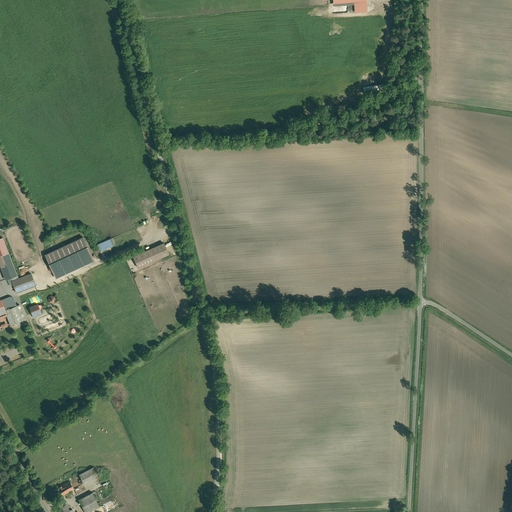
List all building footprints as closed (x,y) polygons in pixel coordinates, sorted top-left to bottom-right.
[(97,244),(100,252),(115,245),(112,238),(97,244)] [(164,242),(133,255),(139,268),(169,255),(164,242)] [(84,246),(50,260),(57,276),(91,262),(85,249),(84,246)] [(8,252),(0,254),(0,263),(6,279),(11,277),(17,275),(8,252)] [(31,274),(18,278),(17,275),(11,277),(17,292),(36,285),(31,274)] [(20,305),(13,307),(10,301),(3,303),(3,304),(7,315),(11,325),(17,322),(25,319),(20,305)] [(38,304),(30,308),(33,315),(41,312),(38,304)] [(94,467),(80,475),(84,484),(98,476),(94,467)] [(110,476),(110,474),(110,472),(109,470),(107,469),(105,469),(103,469),(101,471),(100,473),(99,475),(100,477),(101,478),(103,480),(105,480),(107,479),(109,478),(110,476)] [(70,481),(50,492),(54,499),(74,489),(70,481)] [(108,482),(102,484),(106,493),(112,491),(108,482)] [(92,492),(79,499),(85,511),(89,511),(100,506),(92,492)]
